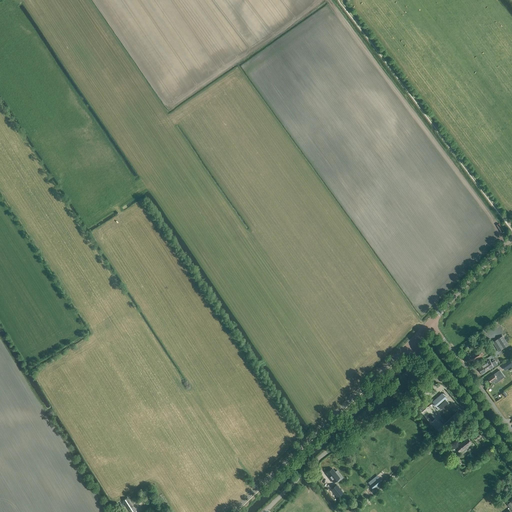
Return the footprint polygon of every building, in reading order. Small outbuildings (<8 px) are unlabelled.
[(493,342),(499,351),(508,345),(503,336),(493,342)] [(475,362),(485,357),(480,349),(465,357),(469,363),(474,360),(475,362)] [(502,365),(505,370),(511,365),(511,362),(510,359),(502,365)] [(482,374),(494,367),(490,360),(478,368),(482,374)] [(504,377),(500,370),(494,374),(488,378),(491,382),(493,381),(495,383),(504,377)] [(438,407),(439,406),(441,409),(448,404),(445,400),(447,399),(443,394),(433,402),(438,407)] [(454,420),(451,418),(438,430),(440,432),(454,420)] [(461,453),(472,444),(468,439),(463,443),(463,442),(456,447),(461,453)] [(449,453),(455,448),(451,443),(445,448),(449,453)] [(471,453),(472,452),(470,449),(468,450),(470,453),(468,455),(474,462),(476,459),(471,453)] [(332,469),(327,473),(330,476),(329,477),(333,483),(337,479),(338,481),(342,478),(337,471),(336,472),(335,472),(332,469)] [(347,485),(350,483),(349,480),(345,476),(342,478),(347,485)] [(337,485),(344,494),(349,490),(342,481),(337,485)] [(338,497),(343,493),(336,485),(331,489),(338,497)] [(360,492),(364,498),(373,491),(369,486),(360,492)] [(128,498),(136,511),(142,511),(132,495),(128,498)] [(147,506),(150,503),(146,497),(142,500),(147,506)] [(130,511),(136,511),(127,498),(123,501),(130,511)]
